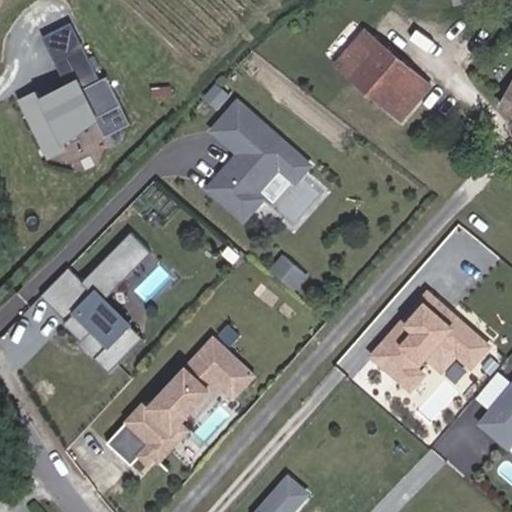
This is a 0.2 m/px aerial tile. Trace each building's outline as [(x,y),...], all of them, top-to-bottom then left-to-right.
[(60,78),(16,100),(46,160),(62,151),(59,144),(95,123),(102,137),(128,125),(93,55),(88,58),(70,23),(40,38),(60,78)] [(402,122),(431,89),(365,33),(337,64),(402,122)] [(511,73),(497,99),(511,107),(511,73)] [(207,97),(221,108),(233,93),(219,82),(207,97)] [(314,166),(237,98),(208,130),(233,152),(201,188),(245,227),(268,200),(261,194),(279,174),(295,188),(314,166)] [(70,270),(44,295),(67,319),(61,324),(108,373),(143,339),(105,300),(152,254),(133,234),(83,282),(70,270)] [(493,348),(426,289),(368,355),(410,392),(431,368),(441,377),(455,361),(470,374),(493,348)] [(256,376),(213,336),(146,407),(141,402),(105,442),(143,477),(221,394),(231,403),(256,376)] [(511,382),(476,426),(507,452),(511,445),(511,382)] [(253,511),(296,511),(311,495),(287,474),(253,511)]
